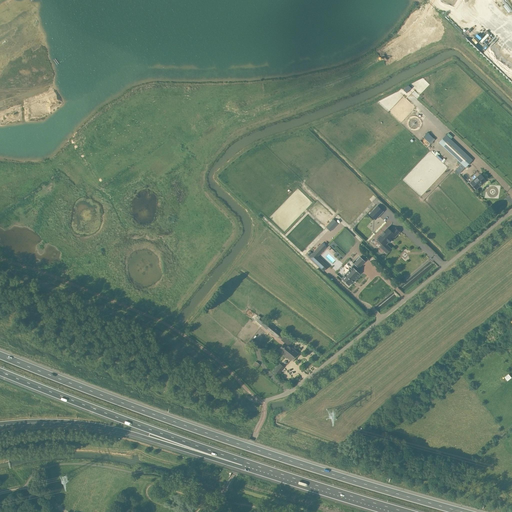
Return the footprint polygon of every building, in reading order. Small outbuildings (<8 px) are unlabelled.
[(410,84),(404,90),(408,93),(413,87),(410,84)] [(429,132),(425,137),(432,143),(436,139),(429,132)] [(454,157),(456,159),(465,167),(472,159),(446,135),(439,142),(454,157)] [(480,174),(470,183),(476,189),(476,188),(482,183),(482,184),(486,181),(480,174)] [(370,214),(374,218),(379,213),(380,214),(383,211),(377,206),(370,214)] [(333,219),(325,227),(330,231),(338,223),(333,219)] [(380,246),(387,253),(391,248),(386,244),(388,241),(389,242),(391,239),(393,237),(394,238),(399,232),(395,228),(392,232),(387,228),(377,238),(378,239),(376,241),(379,243),(380,242),(383,244),(380,246)] [(319,254),(314,249),(307,256),(323,272),(326,268),(319,261),(328,252),(324,248),(319,254)] [(353,263),(355,265),(353,267),(352,266),(352,267),(341,278),(342,280),(349,286),(349,285),(360,274),(356,270),(358,268),(359,268),(365,261),(365,262),(365,261),(360,257),(356,261),(355,261),(354,263),(353,263)] [(261,317),(260,317),(258,320),(257,321),(277,338),(281,333),(261,317)] [(287,352),(291,347),(289,345),(291,342),(284,336),(281,340),(284,342),(278,350),(285,356),(288,353),(287,352)] [(291,347),(287,352),(288,353),(285,356),(285,357),(286,356),(291,360),(297,352),(291,347)] [(251,366),(256,370),(260,364),(255,361),(251,366)] [(280,363),(275,370),(279,374),(284,367),(280,363)]
